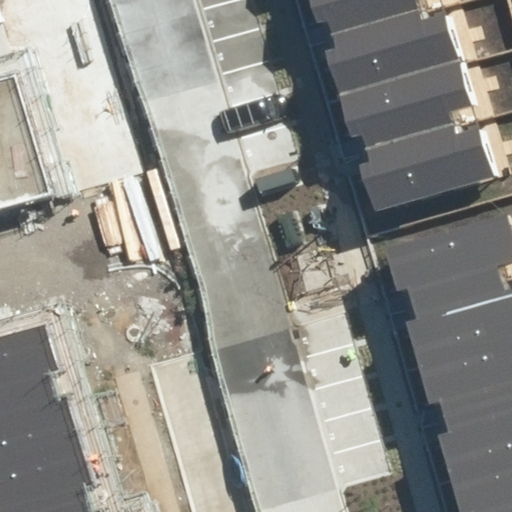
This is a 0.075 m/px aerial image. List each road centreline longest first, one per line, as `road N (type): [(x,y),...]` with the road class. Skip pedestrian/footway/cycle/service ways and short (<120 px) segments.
road 1 (residential): [(204,216),(278,511)]
road 2 (residential): [(169,0),(209,154),(204,216)]
road 3 (residential): [(0,272),(204,216)]
